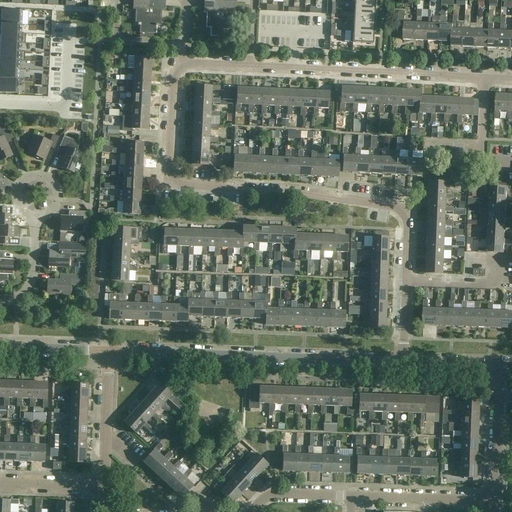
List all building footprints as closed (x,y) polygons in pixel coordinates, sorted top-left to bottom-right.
[(147,38),(149,0),(133,0),(133,10),(136,10),(135,24),(138,24),(138,25),(140,25),(140,33),(140,37),(147,38)] [(149,0),(147,38),(153,38),(154,34),(156,34),(156,26),(158,27),(158,26),(161,26),(162,11),(165,11),(165,0),(149,0)] [(354,0),(354,10),(375,11),(375,0),(354,0)] [(218,37),(220,3),(204,2),(204,13),(207,14),(206,28),(209,28),(209,29),(211,29),(210,37),(218,37)] [(236,15),(236,4),(220,3),(218,37),(227,38),(227,30),(229,30),(229,29),(232,29),(233,15),(236,15)] [(2,10),(1,24),(21,25),(22,11),(2,10)] [(354,10),(353,20),(374,21),(375,11),(354,10)] [(428,41),(440,42),(441,24),(432,24),(433,18),(434,18),(434,11),(429,10),(429,18),(429,24),(428,41)] [(441,11),(441,24),(440,42),(451,43),(452,43),(452,29),(453,29),(453,25),(447,25),(447,19),(446,19),(446,11),(441,11)] [(416,41),(417,23),(405,22),(405,12),(399,12),(397,32),(404,32),(403,40),(416,41)] [(451,46),(464,47),(465,29),(458,29),(458,16),(453,16),(453,23),(453,25),(453,29),(452,29),(452,43),(451,43),(451,46)] [(465,16),(465,29),(464,47),(476,48),(477,30),(471,30),(471,24),(470,24),(470,17),(465,16)] [(476,48),(488,48),(489,31),(482,30),(482,24),(482,17),(477,17),(477,30),(476,48)] [(489,31),(488,48),(499,49),(501,31),(494,31),(494,18),(489,18),(489,31)] [(501,31),(499,49),(511,50),(511,40),(511,31),(506,32),(507,26),(506,25),(506,18),(501,18),(501,31)] [(353,20),(353,31),(374,32),(374,21),(353,20)] [(429,24),(417,23),(416,41),(428,41),(429,24)] [(1,24),(0,33),(21,34),(21,25),(1,24)] [(350,31),(350,43),(373,44),(374,32),(353,31),(350,31)] [(0,33),(0,40),(0,42),(20,44),(25,44),(25,34),(21,34),(0,33)] [(0,42),(0,50),(20,52),(20,44),(0,42)] [(0,50),(0,60),(19,62),(24,62),(25,52),(20,52),(0,50)] [(151,70),(152,58),(134,57),(128,57),(128,64),(120,64),(120,69),(133,69),(151,70)] [(0,60),(0,69),(19,71),(19,62),(0,60)] [(0,69),(0,78),(18,80),(19,71),(0,69)] [(151,82),(151,70),(133,69),(133,74),(127,74),(127,76),(120,76),(120,81),(133,81),(151,82)] [(0,78),(0,92),(18,94),(18,80),(0,78)] [(150,94),(151,82),(133,81),(133,87),(127,87),(127,88),(119,88),(119,93),(132,93),(150,94)] [(211,100),(211,99),(211,91),(220,91),(220,86),(211,86),(211,87),(195,86),(195,100),(211,100)] [(233,86),(223,86),(222,99),(232,100),(233,86)] [(354,104),(355,87),(355,88),(342,87),(342,86),(342,87),(341,87),(341,103),(340,103),(339,112),(344,112),(344,104),(353,104),(354,104)] [(250,106),(251,88),(250,88),(238,88),(238,87),(237,87),(237,88),(236,104),(235,104),(235,113),(240,113),(241,105),(249,105),(250,106)] [(355,87),(354,104),(353,104),(352,113),(357,113),(358,104),(366,105),(367,105),(368,87),(368,88),(355,88),(355,87)] [(370,105),(378,105),(380,106),(381,88),(381,89),(368,88),(368,87),(367,105),(366,105),(365,113),(370,113),(370,105)] [(263,106),(264,88),(263,88),(263,89),(251,89),(251,88),(250,106),(249,105),(248,114),(253,114),(253,106),(261,106),(263,106)] [(276,107),(277,89),(276,90),(264,89),(264,88),(263,106),(261,106),(261,114),(266,114),(266,106),(275,107),(276,107)] [(381,88),(380,106),(378,105),(378,114),(383,114),(383,106),(392,106),(393,106),(394,89),(394,90),(381,89),(381,88)] [(289,107),(290,90),(289,90),(277,90),(277,89),(276,107),(275,107),(274,115),(279,115),(279,107),(288,107),(289,107)] [(393,106),(392,106),(391,114),(396,115),(397,106),(405,107),(406,107),(407,89),(407,90),(394,90),(395,89),(394,89),(393,106)] [(406,107),(405,107),(404,115),(409,115),(410,107),(419,107),(419,97),(421,97),(421,91),(407,90),(407,89),(406,107)] [(302,108),(303,90),(302,90),(302,91),(290,91),(290,90),(289,107),(288,107),(287,115),(292,116),(292,107),(301,108),(302,108)] [(315,109),(316,91),(315,91),(315,92),(303,91),(303,90),(302,108),(301,108),(300,116),(305,116),(305,108),(314,108),(315,109)] [(315,109),(314,108),(313,117),(318,117),(318,109),(328,109),(327,117),(328,117),(328,109),(329,93),(316,92),(316,91),(315,109)] [(132,105),(149,106),(150,94),(132,93),(132,100),(119,100),(118,105),(132,105)] [(495,111),(495,120),(499,120),(500,111),(508,112),(509,112),(510,94),(510,96),(497,95),(497,94),(496,111),(495,111)] [(432,114),(433,96),(433,97),(421,97),(419,97),(419,107),(418,113),(418,112),(417,122),(422,122),(422,113),(431,114),(432,114)] [(432,114),(431,114),(430,122),(435,123),(436,114),(444,115),(445,115),(446,97),(446,98),(433,97),(433,96),(432,114)] [(447,97),(446,97),(445,115),(444,115),(443,123),(448,123),(449,115),(457,115),(458,115),(459,98),(459,99),(447,98),(447,97)] [(458,115),(457,115),(456,124),(461,124),(462,115),(471,116),(470,124),(471,124),(471,116),(472,116),(472,99),(460,99),(460,98),(459,98),(458,115)] [(220,99),(211,99),(211,100),(195,100),(194,112),(210,113),(210,112),(211,103),(220,104),(220,99)] [(149,118),(149,106),(132,105),(131,112),(118,112),(118,117),(131,117),(149,118)] [(219,112),(210,112),(210,113),(194,112),(193,125),(210,126),(210,125),(210,116),(219,117),(219,112)] [(131,117),(130,130),(148,130),(149,118),(131,117)] [(0,160),(12,156),(5,141),(11,139),(12,141),(13,141),(6,125),(0,127),(0,160)] [(218,125),(210,125),(210,126),(193,125),(193,138),(209,139),(209,138),(210,129),(218,130),(218,125)] [(107,134),(108,134),(119,134),(119,127),(107,126),(107,134)] [(44,160),(49,147),(54,149),(59,137),(53,134),(50,142),(34,135),(31,144),(29,143),(26,151),(22,150),(22,151),(44,160)] [(65,155),(60,167),(73,172),(81,153),(74,150),(75,148),(77,149),(80,143),(64,136),(57,152),(65,155)] [(218,138),(209,138),(209,139),(193,138),(192,152),(209,153),(209,151),(209,142),(218,143),(218,138)] [(126,142),(125,154),(143,155),(143,143),(126,142)] [(357,156),(355,156),(347,156),(347,147),(343,147),(342,156),(343,156),(342,172),(356,173),(357,156)] [(247,157),(246,157),(238,156),(238,148),(234,148),(233,156),(234,156),(233,172),(247,173),(247,157)] [(260,157),(259,157),(251,157),(251,148),(246,148),(246,157),(247,157),(247,173),(259,174),(260,157)] [(356,173),(369,174),(370,157),(368,157),(360,156),(361,148),(356,148),(355,156),(357,156),(356,173)] [(273,158),(272,158),(264,157),(264,149),(259,149),(259,157),(260,157),(259,174),(273,174),(273,158)] [(383,158),(381,158),(373,157),(374,149),(369,149),(368,157),(370,157),(369,174),(382,174),(383,158)] [(382,174),(395,175),(396,158),(394,158),(386,158),(386,149),(382,149),(381,158),(383,158),(382,174)] [(286,159),(285,159),(277,158),(277,150),(272,150),(272,158),(273,158),(273,174),(286,175),(286,159)] [(299,159),(298,159),(290,159),(290,150),(286,150),(285,159),(286,159),(286,175),(298,176),(299,159)] [(409,159),(407,159),(399,158),(400,150),(395,150),(394,158),(396,158),(395,175),(408,176),(409,159)] [(217,151),(209,151),(209,153),(192,152),(191,165),(208,166),(208,156),(217,156),(217,151)] [(312,160),(311,160),(303,159),(303,151),(298,151),(298,159),(299,159),(298,176),(311,176),(312,160)] [(325,160),(324,160),(316,160),(316,152),(311,151),(311,160),(312,160),(311,176),(324,177),(325,160)] [(409,159),(408,176),(421,176),(422,160),(412,159),(412,151),(408,151),(407,159),(409,159)] [(338,177),(339,161),(329,161),(329,152),(324,152),(324,160),(325,160),(324,177),(338,177)] [(222,153),(221,164),(229,165),(230,153),(222,153)] [(142,167),(143,155),(125,154),(124,166),(142,167)] [(124,178),(142,179),(142,167),(124,166),(124,173),(111,173),(111,177),(124,178)] [(141,191),(142,179),(124,178),(123,185),(110,185),(110,189),(117,190),(119,190),(141,191)] [(445,196),(445,194),(446,186),(454,187),(454,182),(445,181),(445,182),(429,181),(428,195),(445,196)] [(490,200),(506,201),(507,187),(490,186),(490,196),(481,196),(481,201),(489,201),(490,200)] [(140,203),(141,191),(119,190),(118,197),(110,197),(109,201),(123,202),(140,203)] [(454,195),(445,194),(445,196),(428,195),(428,208),(445,209),(445,207),(445,199),(453,199),(454,195)] [(506,214),(506,201),(490,200),(489,201),(489,210),(481,209),(481,214),(489,214),(489,213),(506,214)] [(123,202),(122,214),(140,215),(140,203),(123,202)] [(0,226),(10,227),(10,226),(11,215),(3,214),(3,208),(6,208),(6,207),(0,207),(0,226)] [(453,208),(445,207),(445,209),(428,208),(427,221),(444,222),(444,220),(445,212),(453,212),(453,208)] [(61,230),(78,231),(88,232),(89,218),(88,218),(88,212),(69,211),(74,212),(73,217),(61,217),(60,235),(61,230)] [(505,226),(506,214),(489,213),(489,214),(488,222),(480,222),(480,227),(488,227),(488,226),(505,226)] [(453,221),(444,220),(444,222),(427,221),(427,234),(444,235),(444,234),(444,225),(452,226),(453,221)] [(14,226),(10,226),(10,227),(0,226),(0,245),(8,246),(8,245),(5,245),(6,238),(14,239),(14,226)] [(150,231),(150,237),(156,237),(156,226),(147,226),(147,231),(150,231)] [(242,243),(243,243),(254,243),(256,243),(256,227),(243,226),(242,232),(243,232),(242,243)] [(504,240),(505,226),(488,226),(488,227),(488,236),(479,235),(479,240),(488,240),(488,239),(504,240)] [(114,227),(113,241),(130,242),(130,240),(141,241),(141,228),(127,227),(127,228),(114,227)] [(269,227),(256,227),(256,243),(254,243),(254,252),(259,252),(259,244),(267,244),(268,244),(269,227)] [(282,228),(269,227),(268,244),(267,244),(267,252),(271,253),(272,244),(280,244),(281,244),(282,228)] [(296,228),(282,228),(281,244),(280,244),(280,253),(285,253),(285,245),(294,245),(295,245),(295,234),(296,234),(296,228)] [(177,247),(177,230),(164,230),(163,245),(162,245),(162,254),(168,255),(168,246),(175,247),(177,247)] [(191,230),(177,230),(177,247),(175,247),(175,255),(180,255),(180,247),(189,247),(190,247),(191,230)] [(190,247),(189,247),(188,255),(193,256),(194,247),(202,248),(203,248),(204,231),(191,230),(190,247)] [(217,231),(204,231),(203,248),(202,248),(201,256),(206,256),(206,248),(214,248),(216,248),(217,231)] [(230,232),(217,231),(216,248),(214,248),(214,256),(219,257),(219,248),(227,248),(229,249),(230,232)] [(242,248),(243,243),(242,243),(243,232),(242,232),(230,232),(229,249),(227,248),(227,257),(232,257),(232,249),(240,249),(240,257),(245,258),(245,249),(242,248)] [(308,235),(296,234),(295,234),(295,245),(294,245),(294,250),(293,250),(293,259),(298,260),(298,251),(306,251),(308,251),(308,235)] [(452,234),(444,234),(444,235),(427,234),(426,247),(443,248),(443,246),(444,238),(452,238),(452,234)] [(321,235),(308,235),(308,251),(306,251),(306,260),(311,260),(311,252),(319,252),(321,252),(321,235)] [(334,236),(321,235),(321,252),(319,252),(319,260),(324,261),(324,252),(332,252),(334,252),(334,236)] [(334,252),(332,252),(332,261),(337,261),(337,253),(347,253),(348,236),(334,236),(334,252)] [(371,251),(388,251),(389,238),(372,237),(372,247),(363,247),(363,252),(371,252),(371,251)] [(504,253),(504,240),(488,239),(488,240),(487,249),(479,248),(479,253),(488,253),(504,253)] [(138,241),(130,240),(130,242),(113,241),(113,254),(129,255),(130,254),(130,245),(138,246),(138,241)] [(54,250),(49,250),(48,270),(49,270),(49,266),(68,267),(69,258),(85,258),(85,245),(64,244),(64,251),(54,251),(54,250)] [(451,247),(443,246),(443,248),(426,247),(426,260),(443,261),(443,259),(443,251),(451,252),(451,247)] [(371,264),(388,264),(388,251),(371,251),(371,252),(371,260),(363,260),(363,265),(371,265),(371,264)] [(138,254),(130,254),(129,255),(113,254),(112,267),(129,268),(129,267),(129,258),(138,259),(138,254)] [(0,282),(7,280),(7,279),(7,274),(12,274),(13,261),(0,259),(0,282)] [(451,260),(443,259),(443,261),(426,260),(425,274),(442,274),(442,264),(451,265),(451,260)] [(286,269),(286,263),(281,263),(281,273),(294,274),(294,269),(286,269)] [(387,277),(388,264),(371,264),(371,265),(371,273),(362,273),(362,278),(370,278),(370,277),(387,277)] [(137,267),(129,267),(129,268),(112,267),(111,281),(128,282),(129,271),(137,272),(137,267)] [(70,297),(70,285),(80,285),(79,285),(80,277),(81,277),(81,276),(59,275),(59,281),(47,280),(47,295),(70,297)] [(387,290),(387,277),(370,277),(370,278),(370,286),(362,286),(362,291),(370,291),(370,290),(387,290)] [(370,303),(386,303),(387,290),(370,290),(370,291),(370,299),(361,299),(361,304),(370,304),(370,303)] [(187,317),(188,317),(201,317),(202,301),(200,300),(192,300),(192,298),(192,297),(192,292),(187,291),(187,301),(188,301),(187,306),(187,317)] [(201,317),(214,318),(215,301),(213,301),(205,301),(205,292),(200,292),(200,300),(202,301),(201,317)] [(214,318),(227,318),(228,301),(226,301),(218,301),(218,293),(213,292),(213,301),(215,301),(214,318)] [(227,318),(240,319),(240,302),(239,302),(231,302),(231,293),(226,293),(226,301),(228,301),(227,318)] [(240,319),(253,319),(254,302),(252,302),(244,302),(244,293),(239,293),(239,302),(240,302),(240,319)] [(113,295),(109,294),(108,303),(109,303),(109,319),(122,320),(123,303),(121,303),(113,303),(113,295)] [(254,302),(253,319),(265,319),(266,319),(266,309),(267,309),(267,304),(269,304),(270,295),(265,294),(265,303),(257,303),(257,294),(252,294),(252,302),(254,302)] [(123,303),(122,320),(135,321),(136,304),(134,304),(126,304),(126,295),(122,295),(121,303),(123,303)] [(135,321),(148,321),(149,304),(147,304),(139,304),(139,295),(135,295),(134,304),(136,304),(135,321)] [(148,321),(161,322),(162,305),(160,305),(152,304),(152,296),(147,296),(147,304),(149,304),(148,321)] [(161,322),(174,322),(175,305),(173,305),(165,305),(165,297),(161,297),(160,305),(162,305),(161,322)] [(188,323),(188,317),(187,317),(187,306),(178,306),(178,297),(173,297),(173,305),(175,305),(174,322),(188,323)] [(423,325),(437,326),(437,310),(436,309),(428,309),(428,300),(423,300),(423,310),(424,310),(423,325)] [(279,326),(292,326),(293,310),(291,310),(283,310),(283,301),(278,301),(278,310),(279,310),(279,326)] [(292,326),(305,327),(306,311),(304,310),(296,310),(296,301),(291,301),(291,310),(293,310),(292,326)] [(437,326),(450,326),(451,310),(449,310),(441,310),(441,301),(436,301),(436,309),(437,310),(437,326)] [(450,326),(463,327),(463,310),(462,310),(454,310),(454,301),(449,301),(449,310),(451,310),(450,326)] [(305,327),(318,327),(319,311),(317,311),(309,311),(309,302),(304,302),(304,310),(306,311),(305,327)] [(318,327),(331,328),(332,311),(330,311),(322,311),(322,302),(317,302),(317,311),(319,311),(318,327)] [(477,311),(475,311),(467,311),(467,302),(463,302),(462,310),(463,310),(463,327),(476,327),(477,311)] [(476,327),(489,328),(489,311),(488,311),(480,311),(480,302),(475,302),(475,311),(477,311),(476,327)] [(345,328),(345,312),(335,311),(335,303),(330,303),(330,311),(332,311),(331,328),(345,328)] [(386,316),(386,303),(370,303),(370,304),(369,312),(361,312),(361,307),(351,307),(350,314),(361,314),(361,317),(369,317),(369,316),(386,316)] [(502,312),(501,312),(493,312),(493,303),(488,303),(488,311),(489,311),(489,328),(502,328),(502,312)] [(511,312),(506,312),(506,304),(501,303),(501,312),(502,312),(502,328),(511,328),(511,312)] [(278,310),(267,309),(266,309),(266,319),(265,319),(265,326),(279,326),(279,310),(278,310)] [(385,330),(386,316),(369,316),(369,317),(369,325),(360,325),(360,330),(369,330),(369,329),(385,330)] [(8,407),(9,398),(7,398),(8,382),(0,381),(0,398),(4,398),(4,406),(8,407)] [(20,399),(21,382),(8,382),(7,398),(9,398),(17,399),(16,407),(21,407),(22,399),(20,399)] [(34,408),(35,399),(33,399),(34,383),(21,382),(20,399),(22,399),(30,399),(30,407),(34,408)] [(33,399),(35,399),(43,400),(42,408),(47,408),(48,399),(47,399),(47,383),(34,383),(33,399)] [(87,398),(88,385),(72,384),(72,383),(63,383),(63,388),(71,388),(71,396),(71,397),(87,398)] [(171,394),(159,383),(150,393),(163,405),(163,404),(168,399),(182,412),(187,407),(183,404),(179,400),(172,393),(171,394)] [(273,413),(274,404),(272,404),(273,386),(272,386),(272,388),(260,387),(261,386),(260,386),(260,387),(259,387),(259,389),(249,389),(248,409),(259,409),(259,411),(260,404),(269,404),(268,416),(274,417),(274,413),(273,413)] [(285,405),(286,387),(285,388),(273,388),(273,386),(272,404),(274,404),(282,405),(281,413),(286,413),(287,405),(285,405)] [(299,414),(299,405),(298,405),(299,387),(298,387),(298,389),(286,388),(286,387),(285,405),(287,405),(295,405),(295,414),(299,414)] [(311,406),(312,388),(311,388),(311,389),(299,389),(299,387),(298,405),(299,405),(308,406),(307,419),(311,419),(311,414),(312,414),(313,406),(311,406)] [(325,415),(326,406),(324,406),(325,388),(324,388),(324,390),(312,389),(312,388),(311,406),(313,406),(321,406),(320,415),(325,415)] [(337,407),(338,389),(337,389),(337,390),(325,390),(325,388),(324,406),(326,406),(334,407),(333,415),(338,415),(338,407),(337,407)] [(337,407),(338,407),(347,407),(346,416),(351,416),(352,407),(351,406),(351,391),(338,390),(338,389),(337,407)] [(160,407),(166,413),(170,409),(163,404),(163,405),(150,393),(141,403),(154,414),(155,413),(160,407)] [(373,420),(374,412),(372,412),(373,394),(372,394),(372,395),(360,395),(360,394),(359,394),(359,395),(359,411),(359,419),(360,411),(369,412),(368,420),(373,420)] [(373,394),(372,412),(374,412),(382,412),(381,421),(386,421),(387,412),(385,412),(386,394),(385,394),(385,396),(373,395),(373,394)] [(399,421),(399,413),(398,413),(398,395),(398,396),(386,396),(386,394),(385,412),(387,412),(395,413),(394,421),(399,421)] [(399,395),(398,395),(398,413),(399,413),(407,413),(407,422),(412,422),(412,413),(411,413),(411,396),(411,397),(399,396),(399,395)] [(70,410),(87,411),(87,398),(71,397),(71,396),(62,396),(62,400),(71,401),(70,409),(70,410)] [(425,422),(426,414),(424,414),(424,396),(424,397),(412,397),(412,396),(411,396),(411,413),(412,413),(421,414),(420,427),(423,428),(423,422),(425,422)] [(424,414),(426,414),(434,414),(433,423),(438,423),(439,413),(438,413),(438,398),(425,397),(425,396),(424,396),(424,414)] [(462,402),(462,411),(462,412),(480,413),(478,412),(479,400),(480,400),(480,399),(479,399),(463,398),(454,397),(454,402),(462,402)] [(141,403),(133,413),(145,424),(146,423),(151,417),(158,422),(161,419),(155,413),(154,414),(141,403)] [(70,423),(87,424),(87,411),(70,410),(70,409),(62,409),(62,414),(70,414),(70,422),(70,423)] [(461,415),(461,424),(461,425),(479,426),(478,426),(478,413),(480,413),(462,412),(462,411),(453,410),(453,415),(461,415)] [(152,428),(146,423),(145,424),(133,413),(124,423),(136,434),(143,426),(149,432),(152,428)] [(69,436),(86,437),(87,424),(70,423),(70,422),(62,422),(61,427),(70,427),(69,435),(69,436)] [(479,426),(461,425),(461,424),(453,423),(453,428),(461,428),(461,437),(461,438),(478,439),(478,438),(477,438),(478,426),(479,426)] [(69,449),(86,450),(86,437),(69,436),(69,435),(61,435),(61,440),(69,440),(69,448),(69,449)] [(5,461),(18,461),(19,444),(17,444),(9,444),(9,436),(4,436),(4,444),(6,444),(5,461)] [(32,445),(30,445),(22,445),(22,436),(17,436),(17,444),(19,444),(18,461),(31,462),(32,445)] [(32,445),(31,462),(45,462),(45,445),(35,445),(35,437),(30,436),(30,445),(32,445)] [(478,439),(461,438),(461,437),(452,436),(452,441),(460,441),(460,450),(460,451),(478,452),(478,451),(477,451),(478,439)] [(385,446),(385,437),(375,437),(376,446),(385,446)] [(322,456),(322,474),(322,473),(334,473),(334,474),(335,474),(335,456),(334,456),(326,456),(326,442),(322,442),(322,448),(321,448),(321,456),(322,456)] [(164,459),(163,458),(157,452),(163,446),(159,443),(153,450),(154,450),(143,462),(153,471),(164,459)] [(287,446),(282,446),(282,455),(283,455),(282,471),(295,472),(295,473),(296,473),(296,455),(295,455),(287,455),(287,446)] [(309,455),(308,455),(300,455),(300,447),(295,447),(295,455),(296,455),(296,473),(296,472),(308,472),(308,473),(309,473),(309,455)] [(321,474),(322,474),(322,456),(321,456),(313,456),(313,447),(308,447),(308,455),(309,455),(309,473),(309,472),(321,472),(321,474)] [(69,453),(68,463),(85,464),(86,450),(69,449),(69,448),(61,448),(61,453),(69,453)] [(335,456),(335,474),(335,473),(347,473),(347,474),(348,474),(348,473),(349,449),(348,449),(348,457),(338,457),(339,448),(334,448),(334,456),(335,456)] [(369,475),(370,475),(370,458),(369,458),(361,457),(361,449),(356,449),(356,458),(357,458),(356,474),(369,474),(369,475)] [(370,458),(370,475),(370,474),(383,475),(382,476),(383,476),(383,458),(382,458),(374,458),(374,449),(369,449),(369,458),(370,458)] [(478,452),(460,451),(460,450),(452,449),(451,454),(460,454),(460,463),(460,464),(478,465),(477,465),(477,452),(478,452)] [(395,476),(396,459),(395,459),(387,458),(387,450),(382,450),(382,458),(383,458),(383,476),(383,475),(395,475),(395,476)] [(396,459),(395,476),(396,476),(396,475),(408,476),(408,477),(409,477),(409,459),(408,459),(400,459),(400,450),(395,450),(395,459),(396,459)] [(421,478),(422,478),(422,459),(421,459),(413,459),(413,451),(408,451),(408,459),(409,459),(409,477),(409,476),(421,476),(421,478)] [(421,451),(421,459),(422,459),(422,478),(422,476),(435,477),(434,478),(435,478),(435,477),(436,460),(436,453),(435,453),(435,460),(426,460),(426,451),(421,451)] [(174,468),(173,467),(167,461),(172,455),(169,452),(163,458),(164,459),(153,471),(162,480),(174,468)] [(268,465),(256,454),(249,461),(243,456),(239,459),(245,465),(246,464),(259,476),(260,475),(259,475),(267,466),(268,466),(269,466),(268,465)] [(183,477),(182,476),(176,470),(182,464),(178,461),(173,467),(174,468),(162,480),(172,489),(176,485),(183,477)] [(478,465),(460,464),(460,463),(451,462),(451,467),(460,467),(459,477),(452,477),(459,477),(459,478),(476,478),(476,465),(478,465)] [(246,464),(245,465),(240,471),(234,465),(230,469),(237,474),(238,473),(251,485),(250,484),(259,475),(259,476),(246,464)] [(176,485),(172,489),(182,498),(193,486),(186,479),(191,473),(188,469),(182,476),(183,477),(176,485)] [(229,483),(242,495),(241,494),(250,485),(251,486),(251,485),(238,473),(237,474),(231,480),(225,475),(222,478),(228,484),(229,483)] [(242,495),(229,483),(228,484),(222,490),(216,484),(213,488),(220,494),(220,493),(232,504),(241,494),(242,495)] [(18,505),(18,500),(9,500),(9,501),(0,500),(0,511),(9,511),(10,505),(18,505)] [(73,511),(74,503),(54,502),(51,504),(50,511),(73,511)]
